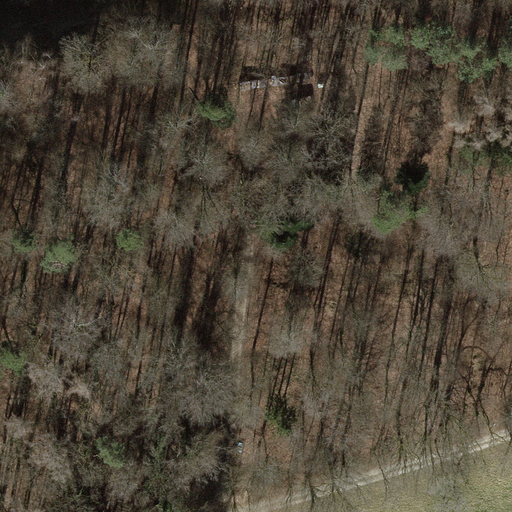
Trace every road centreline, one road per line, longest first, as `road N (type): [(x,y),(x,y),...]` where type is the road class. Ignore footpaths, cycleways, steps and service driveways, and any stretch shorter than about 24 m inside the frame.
road 1 (track): [(207,0),(245,508)]
road 2 (track): [(237,511),(511,433)]
